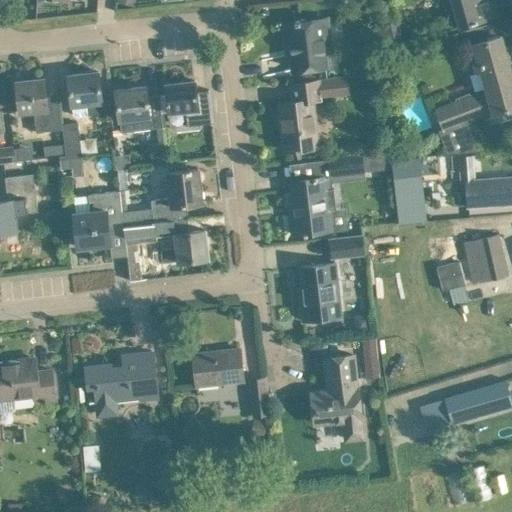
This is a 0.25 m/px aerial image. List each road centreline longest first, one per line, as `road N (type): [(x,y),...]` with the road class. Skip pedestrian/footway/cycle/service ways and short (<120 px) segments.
road 1 (residential): [(0,309),(252,280),(222,20)]
road 2 (residential): [(222,20),(0,46)]
